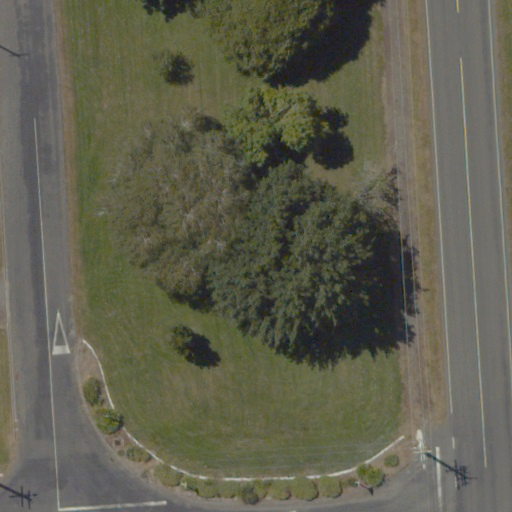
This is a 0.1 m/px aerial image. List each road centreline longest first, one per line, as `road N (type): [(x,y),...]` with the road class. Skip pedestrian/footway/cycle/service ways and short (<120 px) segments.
road 1 (tertiary): [(457,0),(488,511)]
road 2 (residential): [(29,0),(59,511)]
